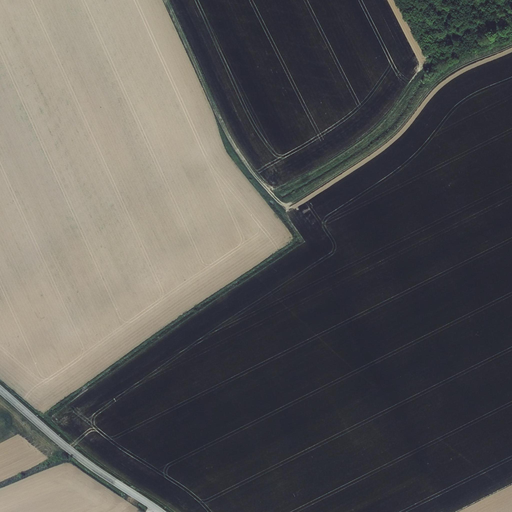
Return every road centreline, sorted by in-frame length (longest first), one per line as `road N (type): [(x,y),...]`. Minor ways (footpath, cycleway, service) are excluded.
road 1 (track): [(166,0),(231,144),(282,203)]
road 2 (tertiary): [(0,388),(79,457),(160,511)]
